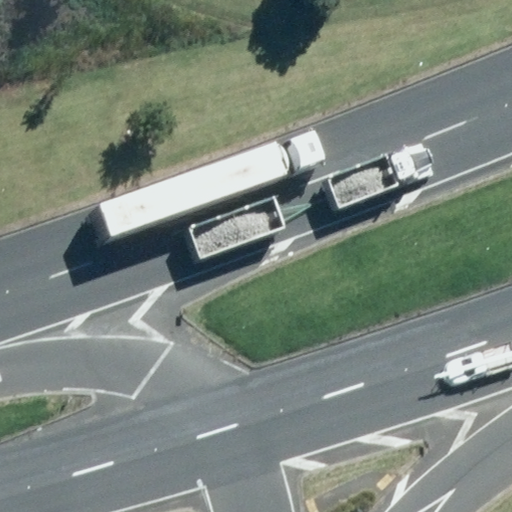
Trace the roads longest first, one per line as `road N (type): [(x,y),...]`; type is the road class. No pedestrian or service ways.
road 1 (primary): [(0,301),(511,107)]
road 2 (primary): [(511,336),(232,431)]
road 3 (unclassified): [(0,357),(149,369),(185,383),(232,431)]
road 4 (primary): [(232,431),(0,497)]
